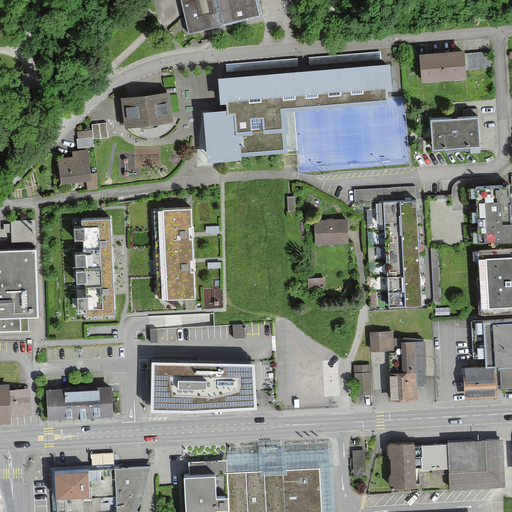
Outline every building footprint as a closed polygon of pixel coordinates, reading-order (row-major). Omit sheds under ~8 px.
[(182,0),(190,31),(260,14),(256,0),(182,0)] [(470,54),(424,59),(427,86),(473,81),(470,54)] [(399,89),(397,66),(224,80),(226,107),(233,106),(233,112),(209,114),(213,165),(250,162),(249,156),(291,152),(288,109),(391,101),(390,90),(399,89)] [(172,94),(125,99),(129,130),(176,124),(172,94)] [(477,113),(431,117),(434,146),(480,141),(477,113)] [(93,133),(79,134),(80,149),(96,148),(95,140),(108,139),(106,125),(93,126),(93,133)] [(76,159),(61,161),(65,187),(95,182),(90,153),(75,155),(76,159)] [(511,188),(477,189),(478,243),(511,242),(511,188)] [(387,203),(391,308),(426,307),(422,201),(417,201),(416,189),(356,191),(356,204),(387,203)] [(296,213),(296,199),(288,199),(289,213),(296,213)] [(191,205),(162,206),(166,294),(194,293),(193,260),(192,234),(191,205)] [(109,216),(73,217),(77,311),(113,310),(113,292),(110,237),(109,216)] [(17,218),(17,235),(28,235),(28,242),(35,242),(35,218),(17,218)] [(317,246),(350,245),(349,221),(316,223),(317,246)] [(441,303),(438,246),(431,247),(434,303),(441,303)] [(37,247),(0,247),(0,331),(26,331),(26,315),(38,315),(37,247)] [(511,250),(482,252),(485,317),(511,315),(511,250)] [(311,292),(329,291),(328,279),(310,280),(311,292)] [(511,388),(511,317),(484,319),(486,365),(464,366),(466,397),(497,396),(496,372),(494,372),(494,365),(500,365),(501,389),(511,388)] [(393,333),(372,334),(373,354),(394,353),(393,333)] [(406,376),(393,376),(393,400),(404,400),(404,403),(420,403),(420,387),(429,386),(429,343),(406,343),(406,376)] [(151,359),(151,410),(193,411),(257,407),(255,361),(151,359)] [(258,370),(271,369),(271,360),(257,360),(258,370)] [(372,366),(356,367),(357,398),(373,397),(372,366)] [(15,421),(32,420),(31,391),(12,392),(11,388),(0,388),(0,426),(15,426),(15,421)] [(83,389),(50,391),(51,422),(84,421),(117,419),(115,388),(83,389)] [(506,485),(503,438),(448,442),(448,443),(449,468),(451,489),(506,485)] [(415,446),(415,443),(389,445),(392,489),(417,487),(416,470),(415,446)] [(449,468),(448,443),(415,446),(416,470),(449,468)] [(369,477),(367,451),(353,452),(355,478),(369,477)] [(189,511),(231,511),(230,473),(229,461),(191,463),(192,477),(188,478),(189,511)] [(137,511),(150,466),(115,468),(116,497),(116,511),(137,511)] [(89,469),(90,499),(116,497),(115,468),(102,469),(89,469)] [(90,499),(89,469),(55,471),(56,500),(90,499)] [(276,471),(230,473),(231,511),(324,511),(323,469),(276,471)]
